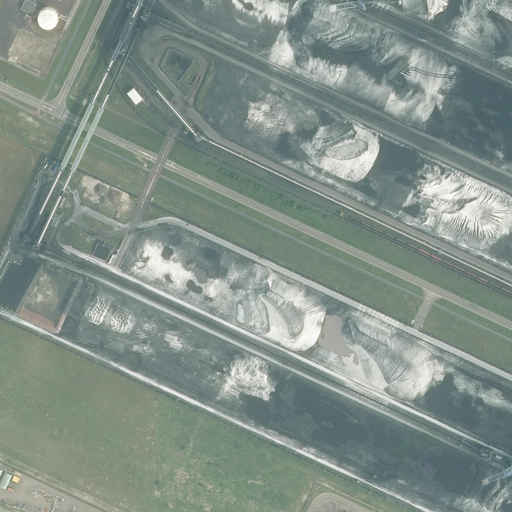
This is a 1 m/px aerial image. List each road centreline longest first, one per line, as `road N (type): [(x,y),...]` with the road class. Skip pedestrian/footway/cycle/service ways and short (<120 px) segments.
road 1 (track): [(122,0),(107,48),(167,118),(273,83),(511,194)]
road 2 (unclassified): [(511,327),(55,112)]
road 3 (track): [(511,281),(206,135),(187,115)]
road 4 (track): [(369,0),(511,66)]
road 5 (unknown): [(150,71),(167,46),(203,63),(187,115)]
road 6 (unclassified): [(55,112),(108,0)]
